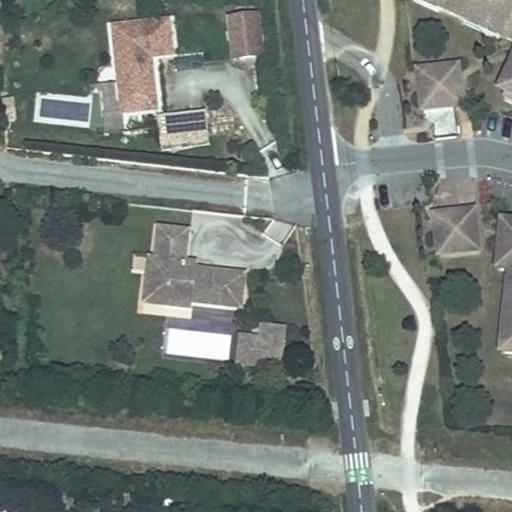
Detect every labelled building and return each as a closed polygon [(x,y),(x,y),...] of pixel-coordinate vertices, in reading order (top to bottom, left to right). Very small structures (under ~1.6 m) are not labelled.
[(511,0),(440,0),(440,3),(465,15),(468,9),(502,25),(499,30),(511,35),(511,61),(501,85),(511,89),(511,0)] [(258,16),(230,19),(235,58),(263,56),(258,16)] [(142,57),(149,56),(172,53),(168,20),(112,27),(121,108),(156,103),(151,65),(143,66),(142,57)] [(459,66),(419,70),(424,110),(464,106),(459,66)] [(207,131),(204,105),(156,110),(159,137),(207,131)] [(441,136),(457,134),(454,110),(438,112),(441,136)] [(437,232),(440,254),(480,250),(475,210),(458,212),(460,229),(437,232)] [(458,212),(435,214),(437,232),(460,229),(458,212)] [(511,223),(505,222),(502,253),(511,254),(511,271),(505,340),(511,340),(511,223)] [(162,293),(161,305),(195,309),(196,310),(196,304),(226,308),(227,300),(245,301),(248,273),(201,267),(190,266),(190,259),(194,230),(157,227),(154,257),(149,256),(147,275),(145,291),(162,293)] [(130,274),(147,275),(149,256),(132,254),(130,274)] [(144,303),(161,305),(162,293),(145,291),(144,303)] [(227,300),(226,308),(244,311),(245,301),(227,300)] [(262,334),(258,364),(283,367),(288,325),(263,322),(262,334)] [(229,357),(230,331),(167,328),(166,354),(229,357)] [(262,334),(242,332),(238,362),(258,364),(262,334)]
